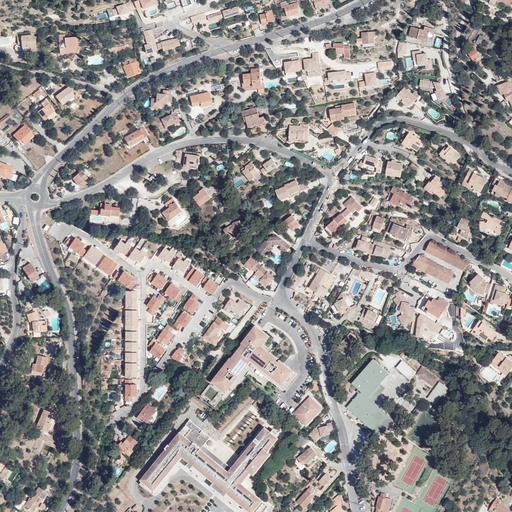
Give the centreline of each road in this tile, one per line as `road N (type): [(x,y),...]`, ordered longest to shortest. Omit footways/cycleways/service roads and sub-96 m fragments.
road 1 (residential): [(43,201),(95,189),(176,145),(249,140),(330,175),(305,238)]
road 2 (tertiary): [(56,511),(76,464),(71,328),(35,223)]
road 3 (residential): [(305,238),(279,298),(307,322),(317,344),(354,511)]
road 4 (residential): [(305,238),(396,274),(429,236),(511,279)]
road 5 (tertiary): [(119,100),(194,58),(328,18)]
road 6 (residential): [(18,197),(24,221),(11,270),(16,316),(0,377)]
road 7 (residential): [(119,100),(0,63)]
